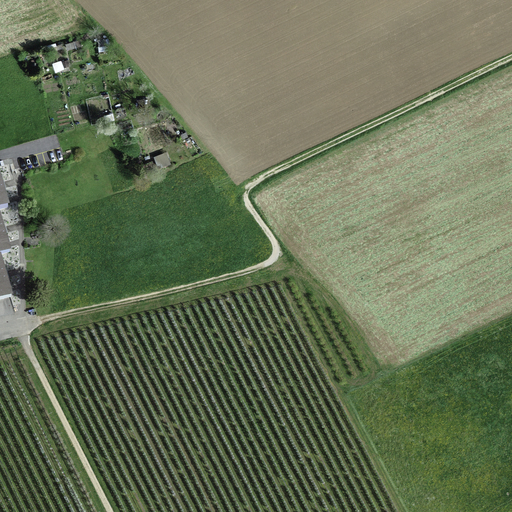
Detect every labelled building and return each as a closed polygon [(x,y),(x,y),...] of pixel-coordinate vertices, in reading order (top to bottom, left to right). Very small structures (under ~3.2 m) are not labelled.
[(98,46),(110,45),(109,39),(106,40),(105,35),(97,36),(98,46)] [(66,48),(81,45),(80,39),(65,43),(66,48)] [(61,61),(63,67),(71,65),(69,58),(61,61)] [(115,119),(113,112),(104,115),(106,122),(115,119)] [(171,164),(166,151),(153,156),(158,169),(171,164)] [(0,300),(10,298),(0,264),(0,300)]
